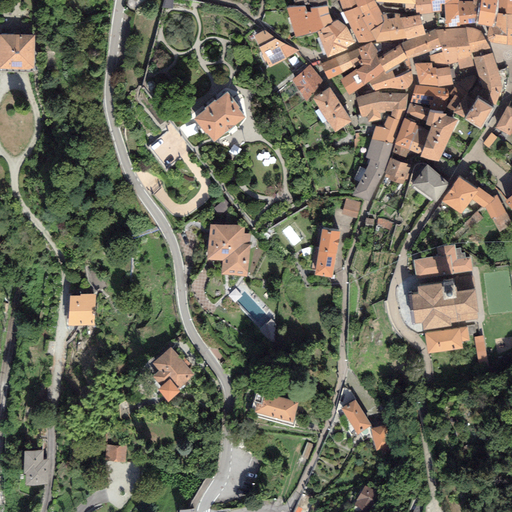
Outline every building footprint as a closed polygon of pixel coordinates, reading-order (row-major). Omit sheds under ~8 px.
[(340,0),(360,42),(402,41),(425,34),(419,16),(382,16),(373,0),(340,0)] [(377,0),(378,3),(406,2),(406,14),(428,13),(427,0),(377,0)] [(427,0),(428,13),(441,12),(441,4),(446,4),(446,19),(438,19),(438,28),(461,25),(460,0),(427,0)] [(460,0),(461,25),(480,22),(483,25),(493,25),(495,0),(460,0)] [(511,0),(498,0),(499,12),(511,13),(511,0)] [(173,3),(163,2),(162,14),(172,15),(173,3)] [(306,6),(287,7),(297,38),(319,31),(334,25),(328,6),(311,7),(312,12),(306,12),(306,6)] [(511,13),(499,12),(498,27),(491,27),(490,41),(511,44),(511,13)] [(334,25),(319,31),(329,56),(355,43),(341,22),(334,25)] [(476,31),(445,33),(449,62),(459,60),(460,69),(476,66),(473,58),(490,53),(483,39),(476,31)] [(263,32),(255,36),(271,66),(297,52),(263,32)] [(434,34),(402,47),(407,60),(430,52),(431,65),(449,62),(445,33),(434,34)] [(34,36),(3,36),(3,67),(33,68),(34,36)] [(357,50),(362,62),(365,68),(346,80),(352,91),(372,80),(390,72),(400,68),(399,64),(407,60),(402,47),(383,59),(378,53),(383,50),(381,46),(367,47),(357,50)] [(357,50),(324,64),(330,77),(362,62),(357,50)] [(490,53),(473,58),(476,66),(478,72),(483,90),(482,92),(479,96),(494,106),(500,91),(498,80),(495,67),(490,53)] [(431,65),(419,66),(422,85),(452,83),(449,62),(431,65)] [(321,82),(310,68),(293,81),(307,99),(321,82)] [(394,80),(390,72),(372,80),(377,88),(406,86),(410,76),(394,80)] [(450,107),(465,118),(479,96),(482,92),(476,88),(476,79),(469,80),(460,85),(453,94),(458,97),(450,107)] [(330,88),(314,99),(335,132),(352,121),(330,88)] [(448,92),(417,88),(412,105),(408,115),(431,124),(428,133),(406,120),(395,152),(405,156),(409,146),(438,159),(456,122),(443,116),(448,92)] [(377,92),(357,97),(359,128),(372,128),(372,122),(382,122),(386,113),(392,113),(384,128),(377,129),(373,138),(392,144),(406,109),(406,94),(377,92)] [(228,94),(197,118),(214,140),(245,116),(228,94)] [(494,106),(479,96),(465,118),(480,128),(494,106)] [(511,127),(511,112),(508,110),(499,128),(510,133),(511,127)] [(498,139),(492,134),(483,145),(489,150),(498,139)] [(370,200),(392,144),(373,138),(366,158),(371,159),(354,193),(370,200)] [(413,167),(391,158),(385,174),(390,176),(388,180),(404,187),(413,167)] [(447,184),(429,169),(416,185),(435,200),(447,184)] [(476,190),(459,178),(443,201),(460,213),(471,198),(476,190)] [(479,190),(476,190),(471,198),(484,206),(491,219),(494,219),(500,229),(509,224),(496,199),(493,201),(479,190)] [(363,202),(346,199),(342,215),(360,219),(363,202)] [(476,225),(486,218),(481,212),(472,218),(476,225)] [(243,226),(211,225),(209,259),(224,259),(223,275),(246,276),(249,238),(243,237),(243,226)] [(340,232),(323,229),(315,274),(331,277),(340,232)] [(438,259),(415,262),(417,279),(473,273),(471,259),(456,260),(454,248),(437,250),(438,259)] [(443,281),(417,284),(418,292),(409,293),(413,324),(423,322),(424,329),(428,328),(453,325),(453,322),(478,319),(477,310),(479,310),(477,289),(474,289),(473,277),(455,280),(443,281)] [(82,298),(71,298),(71,325),(94,325),(93,296),(82,296),(82,298)] [(468,329),(427,334),(429,352),(462,348),(461,343),(470,342),(468,329)] [(483,334),(474,336),(479,363),(487,362),(483,334)] [(171,350),(155,364),(162,371),(156,377),(163,385),(159,388),(169,399),(179,390),(177,388),(193,375),(171,350)] [(297,403),(257,391),(255,399),(259,400),(256,412),(293,421),(297,403)] [(46,426),(47,400),(35,400),(35,412),(28,412),(27,425),(46,426)] [(356,401),(343,410),(358,434),(371,425),(356,401)] [(387,428),(374,429),(377,451),(390,449),(387,428)] [(239,437),(235,445),(247,451),(251,443),(239,437)] [(127,448),(107,447),(106,461),(126,464),(127,448)] [(42,452),(26,452),(26,471),(28,471),(28,483),(47,483),(47,462),(42,462),(42,452)] [(369,511),(379,497),(366,488),(355,505),(364,511),(369,511)]
